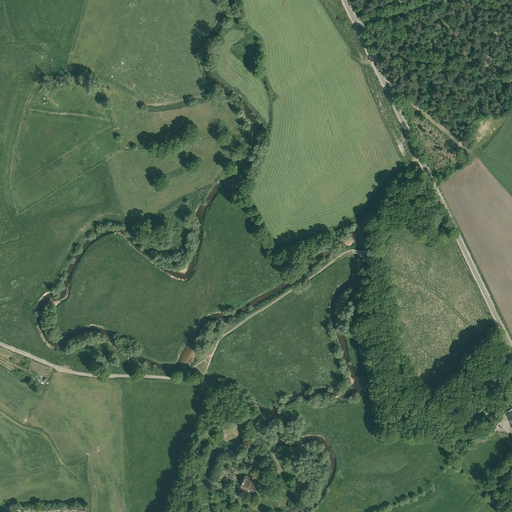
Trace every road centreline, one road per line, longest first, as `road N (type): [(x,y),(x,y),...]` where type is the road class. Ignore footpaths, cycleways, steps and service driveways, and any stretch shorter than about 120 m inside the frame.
road 1 (unclassified): [(511,348),(354,21)]
road 2 (unclassified): [(275,463),(228,386),(76,373),(0,343)]
